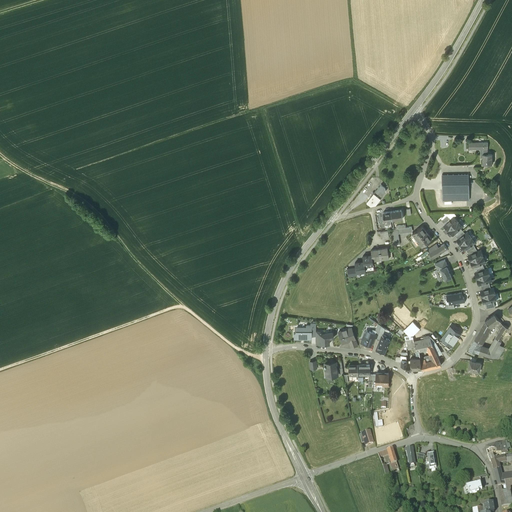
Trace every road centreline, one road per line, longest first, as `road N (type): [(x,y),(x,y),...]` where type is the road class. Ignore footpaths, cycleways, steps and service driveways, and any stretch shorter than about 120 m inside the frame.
road 1 (track): [(42,180),(347,81),(411,113)]
road 2 (track): [(0,153),(101,215),(183,306)]
road 3 (residential): [(411,379),(450,364),(477,320),(460,258),(414,197)]
road 4 (track): [(183,306),(0,369)]
road 5 (residential): [(265,350),(367,356),(411,379)]
road 6 (tertiary): [(265,350),(284,279),(329,216)]
road 7 (track): [(260,109),(306,245)]
road 8 (tertiary): [(303,477),(270,401),(265,350)]
road 9 (tertiary): [(411,113),(480,0)]
road 10 (tertiary): [(329,216),(411,113)]
road 11 (residential): [(303,477),(418,435)]
